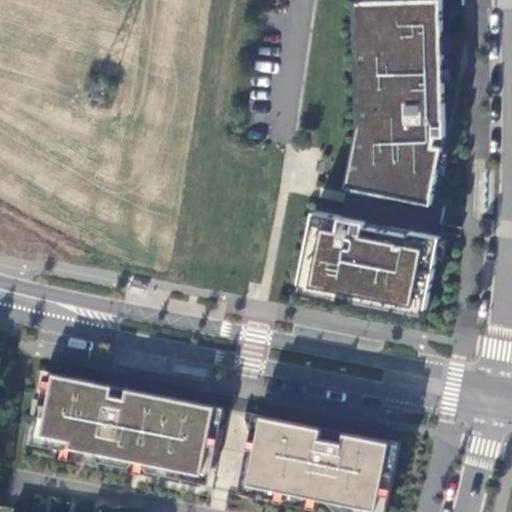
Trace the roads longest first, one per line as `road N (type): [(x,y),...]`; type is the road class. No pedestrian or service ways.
road 1 (secondary): [(0,298),(113,336),(437,399),(492,393)]
road 2 (secondary): [(492,393),(455,374),(0,293)]
road 3 (residential): [(187,511),(17,478)]
road 4 (residential): [(511,225),(492,393)]
road 5 (residential): [(280,134),(301,0)]
road 6 (residential): [(492,393),(467,511)]
